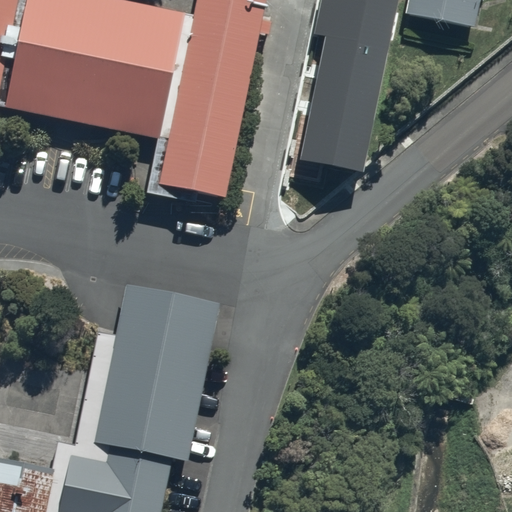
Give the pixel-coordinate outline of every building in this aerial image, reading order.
[(0,0),(0,86),(17,0),(0,0)] [(189,7),(154,0),(22,0),(3,99),(157,131),(189,7)] [(261,0),(190,0),(189,7),(157,131),(144,185),(219,198),(261,0)] [(394,0),(318,0),(313,29),(324,31),(300,156),(362,168),(394,0)] [(484,0),(409,0),(406,16),(478,31),(484,0)] [(212,303),(123,285),(114,328),(94,324),(71,436),(54,433),(49,462),(40,511),(44,511),(156,511),(170,448),(182,451),(212,303)] [(49,462),(0,452),(0,511),(39,511),(40,511),(49,462)]
